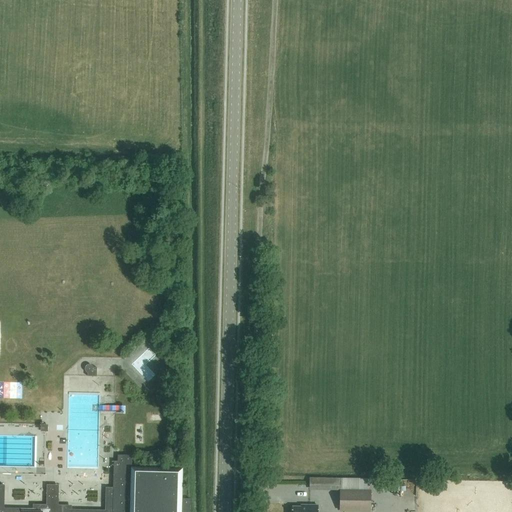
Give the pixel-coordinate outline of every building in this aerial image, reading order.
[(86,373),(87,374),(87,377),(97,377),(97,368),(94,368),(93,367),(92,366),(91,365),(90,365),(88,365),(87,365),(86,366),(86,367),(85,368),(85,369),(85,371),(86,372),(86,373)] [(190,511),(190,499),(182,499),(183,469),(132,468),(132,456),(118,455),(118,462),(114,461),(112,511),(190,511)] [(341,478),(309,476),(309,488),(340,489),(341,478)] [(48,501),(57,501),(57,486),(48,486),(48,501)] [(370,511),(371,490),(340,490),(340,511),(370,511)]
